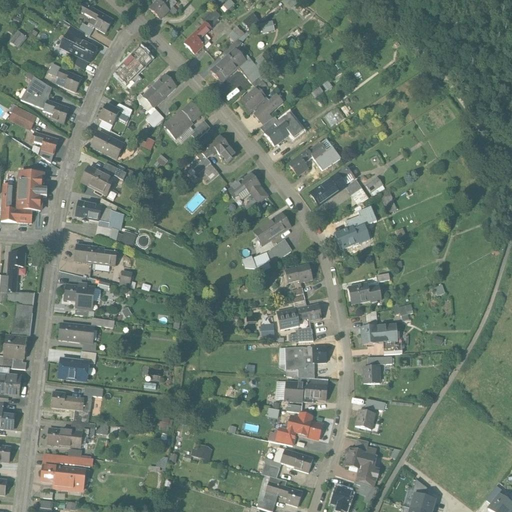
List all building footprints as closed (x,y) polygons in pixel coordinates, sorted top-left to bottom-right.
[(159,0),(149,10),(160,22),(169,13),(168,12),(177,4),(175,2),(177,0),(159,0)] [(210,2),(203,10),(215,20),(221,12),(210,2)] [(101,15),(83,5),(79,12),(98,22),(101,15)] [(276,11),(262,14),(263,24),(277,21),(276,11)] [(112,21),(101,15),(98,22),(94,28),(105,34),(112,21)] [(205,24),(184,45),(195,56),(203,47),(207,42),(203,38),(211,31),(205,24)] [(239,26),(230,35),(237,42),(246,33),(239,26)] [(5,37),(11,42),(19,33),(13,28),(5,37)] [(84,35),(72,28),(68,36),(81,42),(84,35)] [(17,36),(13,44),(22,48),(26,40),(17,36)] [(81,42),(68,36),(61,50),(90,64),(97,51),(81,42)] [(139,50),(119,69),(123,73),(131,81),(151,62),(139,50)] [(234,51),(210,72),(220,84),(244,62),(234,51)] [(82,80),(60,71),(61,70),(52,66),(48,76),(60,81),(57,87),(75,95),(82,80)] [(253,66),(242,74),(251,85),(261,76),(253,66)] [(131,81),(123,73),(118,78),(129,89),(134,84),(131,81)] [(165,76),(142,98),(153,109),(176,88),(165,76)] [(52,91),(34,80),(30,87),(38,90),(37,93),(49,97),(52,91)] [(262,83),(238,103),(248,115),(266,100),(261,95),(268,90),(262,83)] [(69,111),(47,104),(49,97),(37,93),(38,90),(30,87),(21,103),(44,111),(44,113),(53,117),(52,121),(63,126),(69,111)] [(276,96),(254,116),(255,117),(258,122),(259,122),(265,117),(266,118),(282,104),(281,102),(277,98),(276,96)] [(190,103),(164,127),(169,133),(170,134),(177,127),(187,118),(191,123),(201,115),(190,103)] [(117,111),(106,105),(99,119),(102,121),(112,126),(119,112),(117,111)] [(132,112),(119,106),(117,111),(119,112),(129,118),(132,112)] [(155,111),(145,121),(153,129),(164,120),(155,111)] [(34,119),(16,112),(11,123),(30,130),(34,119)] [(112,126),(102,121),(99,127),(109,132),(112,126)] [(285,121),(265,135),(274,147),(284,140),(280,135),(289,128),(285,121)] [(177,127),(170,134),(169,133),(168,134),(172,139),(181,132),(177,127)] [(123,146),(99,133),(92,147),(116,160),(123,146)] [(58,142),(36,135),(33,144),(43,147),(42,153),(54,157),(58,142)] [(237,157),(219,137),(196,156),(202,163),(216,152),(223,161),(221,162),(222,164),(224,162),(227,166),(237,157)] [(137,146),(126,140),(123,146),(134,151),(137,146)] [(197,142),(191,147),(195,150),(200,145),(197,142)] [(306,150),(287,165),(297,178),(308,170),(304,164),(312,158),(315,161),(327,152),(320,143),(308,152),(306,150)] [(320,164),(323,171),(340,163),(336,156),(320,164)] [(126,175),(107,165),(103,172),(122,182),(126,175)] [(114,181),(89,169),(81,184),(107,197),(114,181)] [(219,176),(214,169),(202,178),(208,185),(219,176)] [(347,169),(310,195),(319,208),(330,200),(328,198),(330,196),(332,199),(346,189),(347,189),(345,187),(355,180),(347,169)] [(41,177),(20,175),(18,211),(32,212),(39,212),(41,177)] [(251,175),(233,188),(238,196),(246,189),(254,200),(263,192),(259,188),(260,187),(251,175)] [(386,186),(381,176),(368,183),(373,193),(386,186)] [(347,189),(346,189),(351,197),(361,191),(356,183),(347,189)] [(11,188),(3,187),(2,200),(10,200),(11,188)] [(233,188),(228,192),(234,199),(238,196),(233,188)] [(263,192),(254,200),(244,207),(249,212),(267,198),(263,192)] [(10,200),(2,200),(1,210),(9,210),(10,200)] [(102,207),(78,203),(76,218),(99,222),(101,213),(102,207)] [(370,208),(357,213),(362,225),(375,220),(370,208)] [(32,212),(18,211),(9,210),(1,210),(0,223),(31,225),(32,212)] [(280,215),(253,232),(262,245),(271,240),(267,234),(275,229),(279,235),(289,228),(280,215)] [(111,230),(97,227),(95,239),(109,242),(111,230)] [(352,228),(335,235),(340,250),(357,243),(358,243),(353,231),(352,228)] [(363,228),(353,231),(358,243),(357,243),(357,244),(368,240),(363,228)] [(126,231),(123,244),(135,247),(139,235),(126,231)] [(283,241),(270,250),(277,261),(290,253),(283,241)] [(104,250),(76,247),(75,263),(114,267),(116,255),(104,253),(104,250)] [(25,255),(9,255),(7,294),(16,294),(16,291),(17,291),(17,285),(16,285),(17,268),(24,268),(25,255)] [(308,266),(286,271),(288,280),(297,278),(298,283),(300,283),(301,284),(312,281),(308,266)] [(126,272),(123,286),(134,289),(137,274),(126,272)] [(91,311),(93,289),(87,288),(86,286),(80,285),(78,287),(66,285),(64,301),(76,303),(75,309),(91,311)] [(445,285),(437,288),(440,296),(447,293),(445,285)] [(366,286),(348,290),(351,305),(369,302),(370,302),(367,289),(366,286)] [(377,287),(367,289),(370,302),(369,302),(369,303),(380,301),(377,287)] [(301,290),(290,293),(293,304),(304,301),(301,290)] [(16,294),(7,294),(6,305),(15,306),(33,308),(35,295),(16,294)] [(318,305),(305,307),(305,308),(277,313),(281,330),(298,327),(297,321),(307,320),(308,323),(321,320),(318,305)] [(404,320),(411,320),(411,313),(415,313),(415,305),(394,306),(395,314),(404,314),(404,320)] [(33,308),(15,306),(12,337),(29,339),(33,308)] [(376,313),(365,315),(366,329),(377,328),(376,313)] [(113,322),(92,319),(91,327),(112,330),(113,322)] [(93,329),(61,325),(59,341),(82,344),(91,345),(91,344),(93,329)] [(273,326),(261,327),(261,338),(273,338),(273,326)] [(366,329),(361,329),(362,346),(383,345),(392,344),(395,343),(394,327),(377,328),(366,329)] [(310,328),(296,331),(298,343),(313,342),(310,328)] [(25,341),(9,339),(6,359),(6,360),(23,361),(25,341)] [(91,345),(82,344),(81,353),(94,355),(95,345),(91,344),(91,345)] [(392,344),(383,345),(384,356),(402,355),(401,346),(392,347),(392,344)] [(325,348),(301,349),(301,348),(284,349),(285,370),(298,370),(303,370),(303,368),(314,368),(314,363),(326,363),(325,348)] [(94,355),(81,353),(80,362),(86,363),(86,364),(95,366),(96,355),(94,355)] [(6,359),(0,358),(0,370),(25,372),(26,365),(23,365),(23,361),(6,360),(6,359)] [(80,362),(61,360),(59,380),(84,383),(87,381),(87,376),(85,371),(86,364),(86,363),(80,362)] [(314,368),(303,368),(303,370),(298,370),(298,378),(308,379),(314,379),(314,368)] [(379,377),(379,369),(363,369),(364,385),(379,385),(379,384),(377,384),(377,377),(379,377)] [(6,378),(0,377),(0,396),(17,399),(18,391),(20,389),(21,384),(19,382),(19,378),(6,376),(6,378)] [(251,388),(262,387),(262,377),(250,377),(251,388)] [(308,384),(303,384),(297,384),(287,382),(285,401),(313,404),(314,401),(325,403),(327,386),(308,384)] [(102,391),(85,389),(84,397),(101,399),(102,391)] [(66,395),(54,394),(52,410),(74,412),(83,413),(84,403),(69,401),(69,403),(65,402),(66,395)] [(383,403),(366,400),(364,407),(382,411),(383,403)] [(4,404),(0,403),(0,430),(13,432),(14,416),(3,415),(4,404)] [(302,407),(288,405),(287,411),(301,413),(302,407)] [(276,410),(268,409),(266,417),(275,418),(276,410)] [(83,413),(74,412),(72,423),(87,425),(89,414),(83,413)] [(374,415),(359,412),(356,428),(369,431),(371,423),(373,423),(374,415)] [(311,418),(300,415),(299,420),(291,418),(290,422),(288,422),(285,423),(284,426),(285,428),(288,429),(287,433),(279,431),(275,443),(292,447),(295,435),(317,441),(321,426),(309,423),(311,418)] [(87,425),(72,423),(71,433),(82,435),(83,432),(88,432),(89,425),(87,425)] [(71,433),(49,431),(47,446),(80,450),(82,435),(71,433)] [(368,443),(357,440),(354,452),(365,454),(368,443)] [(10,448),(0,446),(0,462),(8,464),(10,448)] [(296,453),(284,449),(279,465),(285,467),(287,461),(293,463),(293,460),(296,453)] [(354,452),(349,450),(346,452),(345,457),(346,459),(347,459),(345,468),(359,471),(358,477),(364,479),(375,482),(377,474),(370,473),(374,457),(365,454),(354,452)] [(318,460),(296,453),(293,460),(299,462),(299,463),(303,465),(301,471),(313,475),(318,460)] [(58,457),(46,456),(45,464),(57,465),(58,457)] [(75,459),(58,457),(57,465),(74,467),(75,459)] [(91,461),(75,459),(74,467),(90,469),(91,461)] [(284,469),(269,464),(265,476),(281,480),(284,469)] [(84,471),(44,467),(42,482),(54,484),(53,490),(82,493),(84,471)] [(364,479),(358,477),(356,483),(373,489),(375,482),(364,479)] [(412,496),(414,497),(424,499),(427,490),(416,482),(412,496)] [(302,493),(270,483),(264,501),(275,505),(278,495),(288,499),(286,504),(297,507),(302,493)] [(345,511),(351,494),(337,489),(332,505),(337,507),(335,511),(345,511)] [(414,497),(410,510),(417,511),(432,511),(435,503),(424,499),(414,497)] [(510,511),(511,510),(511,506),(499,497),(488,511),(510,511)] [(53,504),(41,502),(40,510),(52,511),(53,504)] [(272,511),(274,507),(259,503),(257,508),(268,511),(272,511)]
